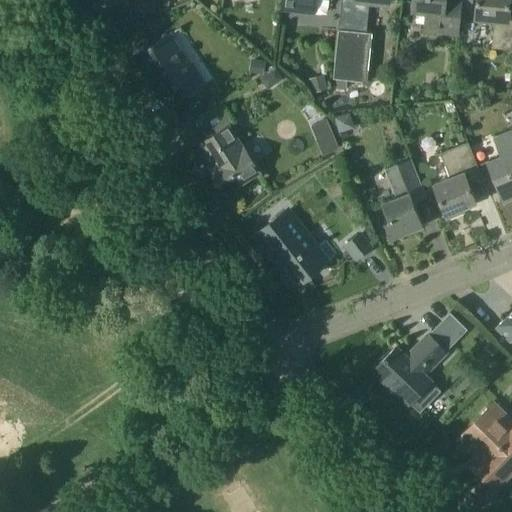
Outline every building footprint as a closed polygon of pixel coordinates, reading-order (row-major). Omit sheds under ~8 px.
[(129,0),(129,10),(154,13),(155,0),(129,0)] [(281,0),(281,11),(313,14),(314,0),(281,0)] [(389,5),(389,0),(341,0),(333,79),(334,79),(348,80),(368,82),(373,33),(365,32),(369,3),(389,5)] [(413,0),(412,13),(426,15),(423,32),(458,35),(461,0),(413,0)] [(511,17),(508,17),(509,0),(477,0),(475,20),(494,22),(492,48),(511,49),(511,17)] [(174,105),(206,83),(190,58),(188,59),(171,33),(136,55),(154,82),(150,85),(159,98),(166,93),(174,105)] [(249,73),(263,75),(266,61),(252,58),(249,73)] [(267,89),(284,79),(276,67),(260,78),(267,89)] [(323,75),(310,79),(314,92),(327,89),(323,75)] [(348,80),(334,79),(333,88),(347,90),(348,80)] [(334,117),(339,133),(355,128),(350,113),(334,117)] [(225,194),(261,170),(245,145),(244,146),(230,124),(200,143),(214,165),(209,168),(225,194)] [(511,129),(493,137),(501,155),(487,160),(504,202),(511,198),(511,129)] [(317,141),(323,156),(339,149),(333,134),(317,141)] [(476,202),(468,184),(482,178),(468,142),(441,153),(450,176),(433,183),(447,216),(463,210),(462,208),(476,202)] [(423,226),(414,202),(426,197),(411,159),(385,169),(396,197),(377,204),(391,238),(423,226)] [(307,277),(323,264),(336,254),(325,241),(312,251),(310,249),(282,213),(257,233),(282,265),(292,257),(307,277)] [(356,258),(370,248),(359,234),(345,244),(356,258)] [(511,310),(497,326),(511,340),(511,310)] [(439,323),(456,340),(466,329),(450,313),(439,323)] [(427,374),(447,354),(428,334),(419,345),(405,357),(396,347),(375,368),(410,403),(433,379),(427,374)] [(495,487),(511,470),(511,419),(492,400),(456,437),(481,462),(475,468),(495,487)]
